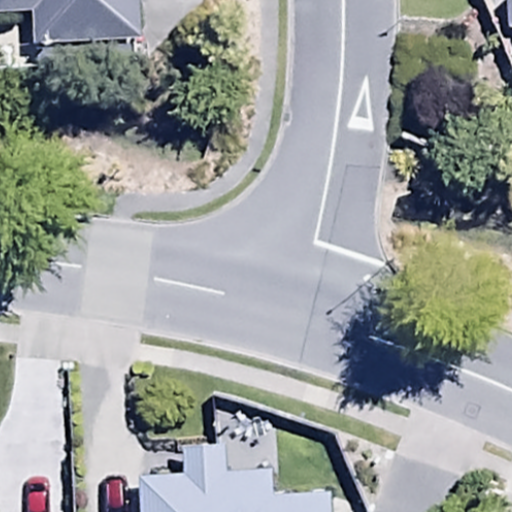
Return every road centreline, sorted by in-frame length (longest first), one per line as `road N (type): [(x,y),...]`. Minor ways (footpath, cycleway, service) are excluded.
road 1 (residential): [(284,297),(332,75),(332,0)]
road 2 (residential): [(0,247),(284,297)]
road 3 (residential): [(284,297),(511,387)]
